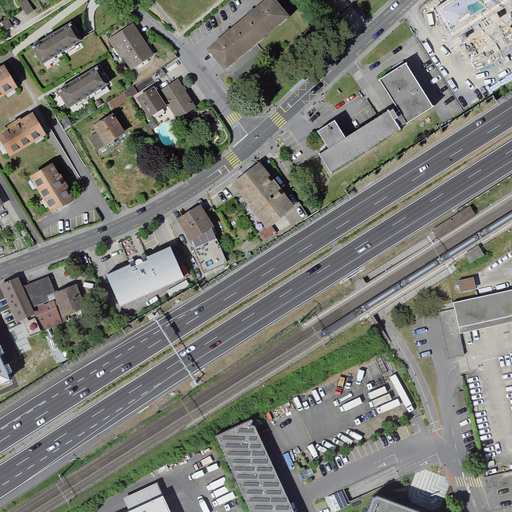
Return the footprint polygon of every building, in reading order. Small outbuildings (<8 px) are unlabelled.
[(269,0),(268,0),(202,55),(219,76),(287,20),(269,0)] [(332,0),(328,0),(317,11),(330,24),(343,11),(332,0)] [(332,0),(343,11),(355,0),(332,0)] [(511,0),(460,0),(433,17),(448,42),(511,1),(511,0)] [(131,22),(106,38),(128,71),(152,54),(131,22)] [(69,26),(31,48),(41,66),(79,44),(69,26)] [(333,122),(314,134),(323,148),(312,155),(330,182),(435,113),(403,65),(378,82),(396,110),(347,142),(333,122)] [(0,95),(16,87),(4,66),(0,67),(0,95)] [(106,94),(109,92),(95,68),(54,91),(67,115),(106,94)] [(160,70),(149,76),(153,84),(164,78),(160,70)] [(155,87),(134,100),(146,120),(166,108),(176,125),(195,114),(207,135),(223,126),(208,100),(194,108),(178,82),(159,93),(155,87)] [(121,93),(124,101),(135,97),(131,88),(121,93)] [(0,138),(10,155),(45,135),(33,114),(0,132),(0,138)] [(81,136),(92,155),(123,136),(113,117),(81,136)] [(31,177),(52,211),(73,199),(52,164),(31,177)] [(258,166),(227,192),(268,240),(299,215),(258,166)] [(432,230),(437,239),(476,216),(470,206),(432,230)] [(182,219),(207,273),(233,261),(208,207),(182,219)] [(471,250),(464,254),(466,257),(470,264),(485,255),(480,248),(479,245),(471,250)] [(110,276),(125,309),(193,279),(178,246),(160,254),(149,259),(131,267),(118,273),(110,276)] [(24,277),(4,285),(20,322),(40,314),(38,308),(49,304),(51,309),(63,304),(69,318),(88,310),(78,286),(57,295),(50,278),(28,287),(24,277)] [(473,277),(458,281),(461,292),(476,289),(473,277)] [(441,313),(450,359),(466,355),(462,333),(511,321),(511,290),(453,303),(455,310),(441,313)] [(71,346),(82,350),(85,341),(74,337),(71,346)] [(214,434),(249,511),(293,511),(250,417),(214,434)] [(173,511),(163,492),(122,511),(173,511)] [(374,497),(368,511),(425,511),(380,494),(374,497)]
